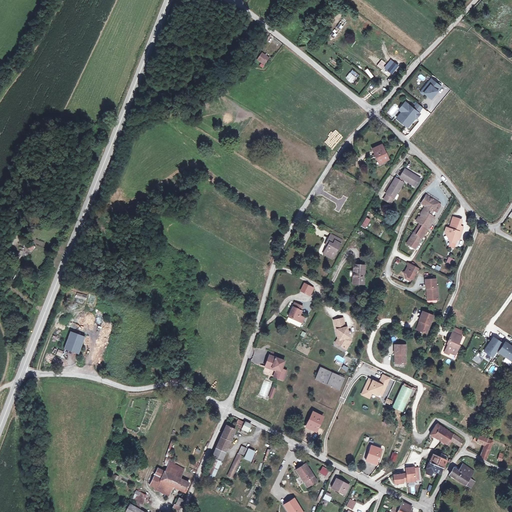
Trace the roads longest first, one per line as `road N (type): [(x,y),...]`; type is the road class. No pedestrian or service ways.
road 1 (secondary): [(22,368),(168,0)]
road 2 (unclassified): [(226,408),(276,257),(373,111)]
road 3 (unclassified): [(425,509),(226,408)]
road 4 (unclassified): [(226,408),(180,383),(134,390),(22,368)]
road 5 (unclassified): [(373,111),(235,0)]
road 6 (unclassified): [(493,229),(373,111)]
road 7 (unclassified): [(373,111),(474,0)]
